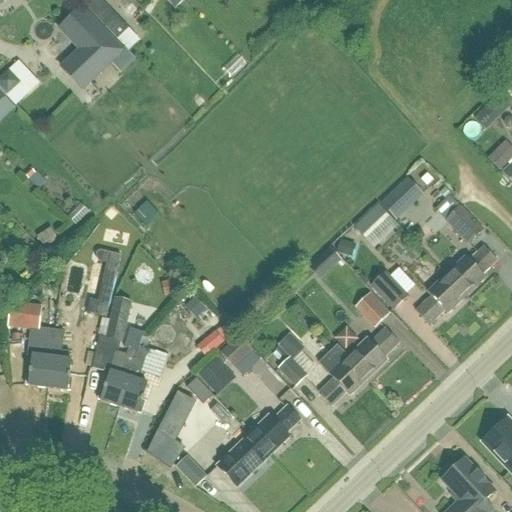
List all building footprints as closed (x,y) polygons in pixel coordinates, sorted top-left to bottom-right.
[(77,0),(117,42),(128,32),(98,0),(77,0)] [(187,1),(186,0),(164,0),(176,12),(187,1)] [(82,94),(125,53),(82,8),(57,31),(77,52),(59,70),(82,94)] [(511,70),(497,85),(501,89),(511,100),(511,70)] [(0,89),(7,97),(20,85),(8,72),(0,79),(0,89)] [(485,133),(499,120),(487,109),(474,122),(485,133)] [(511,157),(502,147),(488,160),(499,172),(511,160),(511,157)] [(511,185),(511,164),(501,175),(511,185)] [(381,207),(396,222),(405,213),(390,199),(381,207)] [(355,230),(363,238),(386,216),(378,207),(355,230)] [(468,247),(483,233),(460,210),(446,224),(468,247)] [(341,244),(337,256),(348,259),(351,247),(341,244)] [(320,282),(341,263),(329,250),(285,291),(292,298),(314,276),(320,282)] [(446,279),(466,300),(486,282),(483,279),(498,265),(484,250),(469,264),(466,260),(446,279)] [(95,260),(98,264),(107,266),(98,306),(90,304),(87,316),(107,321),(121,258),(101,254),(96,256),(95,260)] [(393,314),(409,299),(386,274),(370,289),(393,314)] [(448,317),(466,300),(446,279),(428,296),(432,300),(417,314),(430,327),(444,313),(448,317)] [(374,331),(389,316),(370,296),(354,310),(374,331)] [(121,344),(131,304),(114,300),(105,340),(99,339),(95,354),(116,359),(117,354),(120,344),(121,344)] [(195,301),(188,308),(198,319),(205,312),(195,301)] [(273,325),(287,312),(280,304),(265,317),(273,325)] [(39,334),(42,309),(10,305),(7,330),(39,334)] [(100,404),(118,410),(137,353),(143,334),(130,330),(124,349),(128,350),(126,357),(117,354),(116,359),(111,375),(109,374),(105,388),(104,388),(103,391),(101,390),(97,402),(100,403),(100,404)] [(349,360),(368,381),(388,363),(384,359),(398,346),(386,333),(372,346),(368,342),(349,360)] [(214,335),(196,350),(204,360),(222,344),(214,335)] [(288,358),(299,348),(289,337),(278,347),(288,358)] [(47,392),(54,339),(45,338),(42,359),(32,358),(30,373),(28,372),(28,376),(26,376),(24,388),(28,388),(28,389),(47,392)] [(234,371),(253,354),(238,338),(220,355),(234,371)] [(54,339),(47,392),(66,394),(66,393),(70,393),(71,381),(69,381),(69,378),(68,377),(70,363),(68,363),(70,353),(61,352),(63,340),(54,339)] [(368,381),(349,360),(337,348),(319,366),(334,382),(320,396),(332,409),(347,395),(350,399),(368,381)] [(137,353),(118,410),(137,416),(137,415),(140,416),(144,405),(142,404),(143,401),(142,401),(147,387),(142,385),(144,376),(140,375),(146,356),(137,353)] [(140,375),(144,376),(159,381),(166,359),(147,353),(146,356),(140,375)] [(289,360),(278,371),(295,390),(307,379),(289,360)] [(200,378),(212,392),(230,375),(217,362),(200,378)] [(196,382),(187,390),(203,407),(212,398),(196,382)] [(251,437),(271,458),(290,440),(286,437),(301,423),(287,409),(273,423),(269,419),(251,437)] [(511,427),(507,422),(483,445),(511,476),(511,427)] [(146,455),(170,471),(184,451),(157,434),(146,455)] [(252,476),(271,458),(251,437),(232,455),(232,456),(217,470),(237,490),(252,476)] [(195,490),(206,479),(186,459),(175,470),(195,490)] [(491,511),(484,504),(495,494),(465,462),(441,484),(459,503),(449,511),(491,511)]
